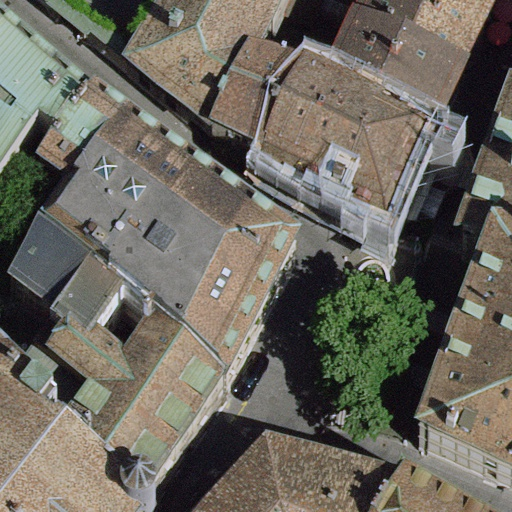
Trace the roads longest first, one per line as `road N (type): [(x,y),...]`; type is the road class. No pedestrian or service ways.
road 1 (residential): [(4,0),(104,91),(311,247),(320,268),(310,340),(272,421)]
road 2 (residential): [(478,511),(272,421)]
